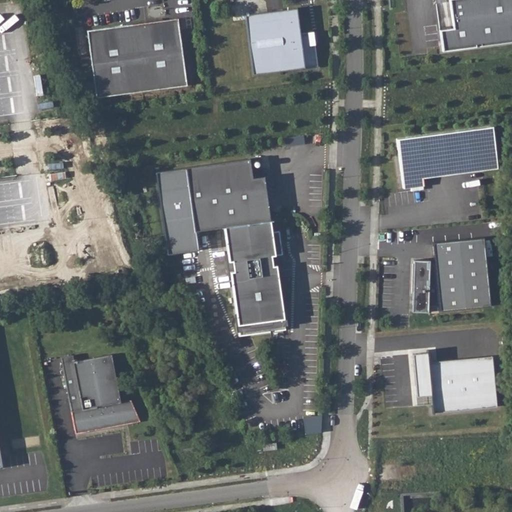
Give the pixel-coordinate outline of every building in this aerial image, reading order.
[(511,42),(511,0),(448,0),(453,30),(441,31),(444,52),(511,42)] [(244,14),(252,74),(317,65),(314,43),(312,43),(310,31),(299,33),(296,7),(244,14)] [(177,18),(87,30),(96,97),(186,85),(177,18)] [(396,138),(403,188),(424,185),(422,170),(496,161),(492,126),(396,138)] [(230,271),(239,335),(285,329),(276,264),(272,265),(271,255),(282,253),(279,230),(271,231),(263,176),(252,177),(250,158),(185,167),(194,231),(224,227),(229,261),(232,260),(233,270),(230,271)] [(429,260),(414,260),(412,311),(427,312),(427,306),(439,306),(439,310),(490,306),(483,237),(432,242),(434,264),(429,263),(429,260)] [(496,406),(491,355),(429,361),(428,352),(412,353),(416,396),(430,395),(432,412),(496,406)] [(62,363),(74,430),(87,428),(87,431),(139,421),(130,400),(120,402),(111,354),(62,363)] [(60,357),(62,363),(73,361),(72,355),(60,357)]
